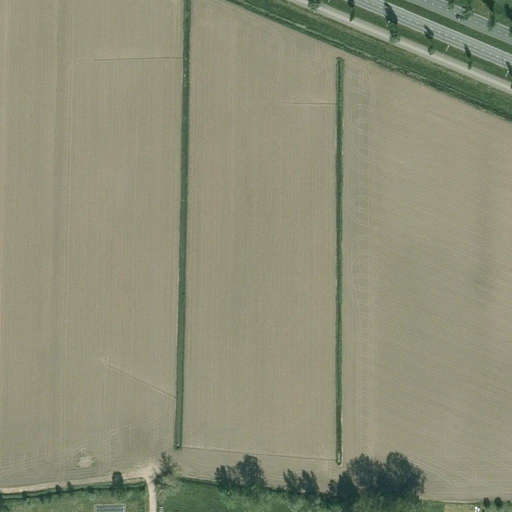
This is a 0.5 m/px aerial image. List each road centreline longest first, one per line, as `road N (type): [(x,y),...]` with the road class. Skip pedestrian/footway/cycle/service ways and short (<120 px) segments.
road 1 (residential): [(301,0),(511,88)]
road 2 (primary): [(361,0),(511,63)]
